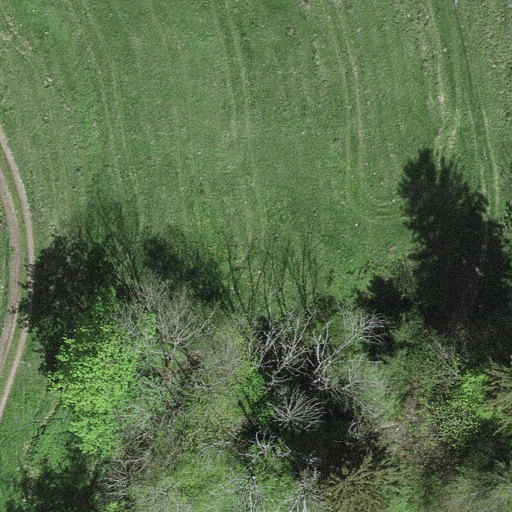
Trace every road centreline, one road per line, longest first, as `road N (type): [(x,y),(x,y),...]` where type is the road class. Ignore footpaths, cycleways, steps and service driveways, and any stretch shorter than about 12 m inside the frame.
road 1 (track): [(469,307),(482,231),(470,111),(442,0)]
road 2 (track): [(0,149),(23,216),(28,270),(21,330),(0,391)]
road 3 (track): [(498,511),(439,454),(429,430),(435,372),(469,307)]
